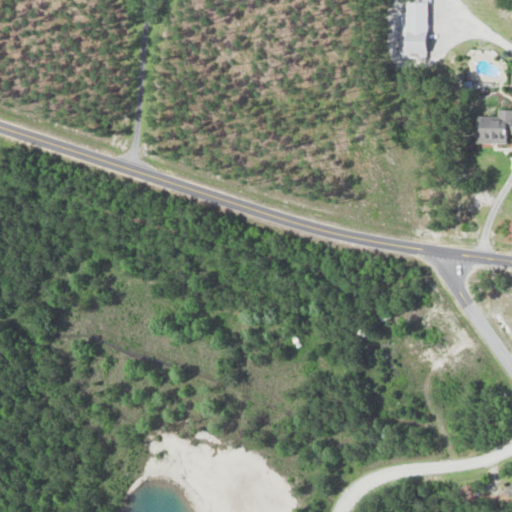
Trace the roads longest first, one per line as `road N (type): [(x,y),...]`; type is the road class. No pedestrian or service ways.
road 1 (residential): [(0,124),(314,227),(511,260)]
road 2 (residential): [(511,446),(446,468),(380,469),(345,493),(335,511)]
road 3 (residential): [(511,363),(436,250)]
